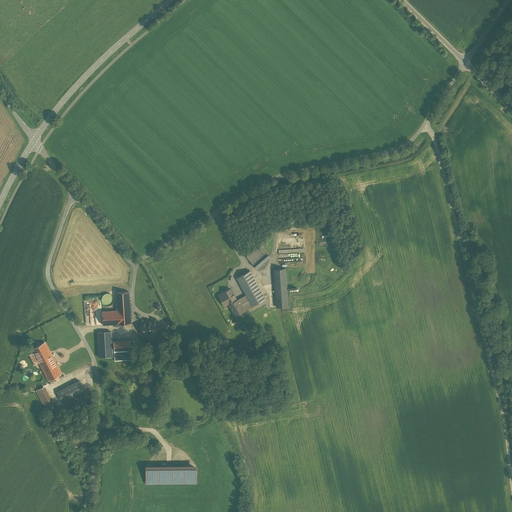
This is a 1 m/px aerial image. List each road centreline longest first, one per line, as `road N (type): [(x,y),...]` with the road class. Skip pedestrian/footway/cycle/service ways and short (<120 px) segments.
road 1 (unclassified): [(74,193),(135,262),(249,188),(396,149),(423,124)]
road 2 (unclassified): [(511,485),(480,318),(434,137),(423,124)]
road 3 (unclassified): [(74,193),(47,269),(95,366),(88,511)]
road 4 (tertiary): [(171,0),(79,82),(33,141)]
